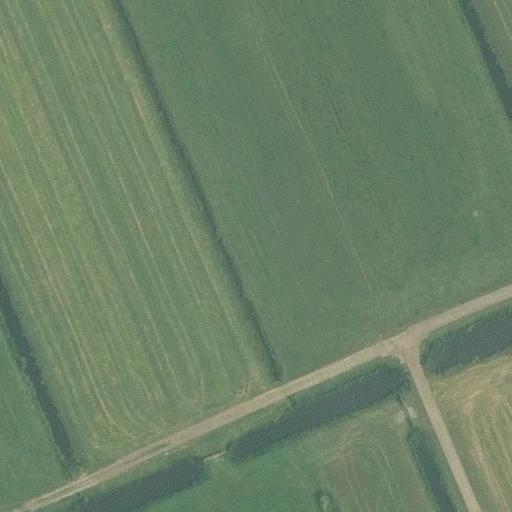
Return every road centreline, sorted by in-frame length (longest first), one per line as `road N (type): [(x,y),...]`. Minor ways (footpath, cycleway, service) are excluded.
road 1 (track): [(475,511),(404,337),(511,292)]
road 2 (track): [(404,337),(128,461)]
